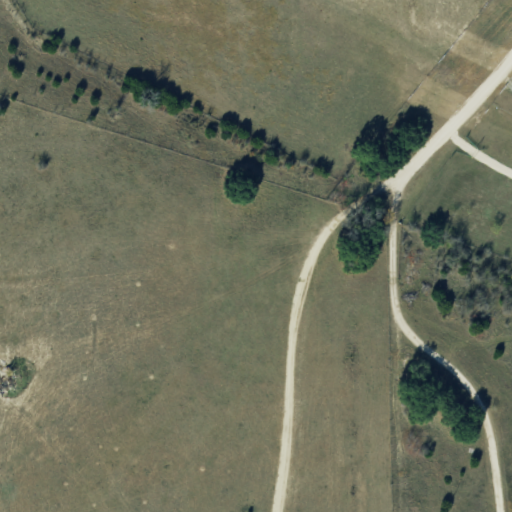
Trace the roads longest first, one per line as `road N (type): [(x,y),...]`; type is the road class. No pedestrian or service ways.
road 1 (residential): [(350,511),(376,328),(401,263),(511,141)]
road 2 (residential): [(511,139),(266,71)]
